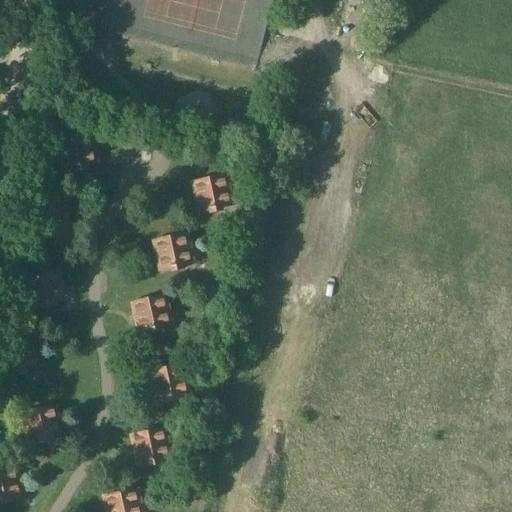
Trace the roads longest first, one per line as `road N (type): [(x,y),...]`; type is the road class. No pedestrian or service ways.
road 1 (unknown): [(338,64),(332,136),(209,511)]
road 2 (track): [(511,95),(338,64),(320,39),(317,0)]
